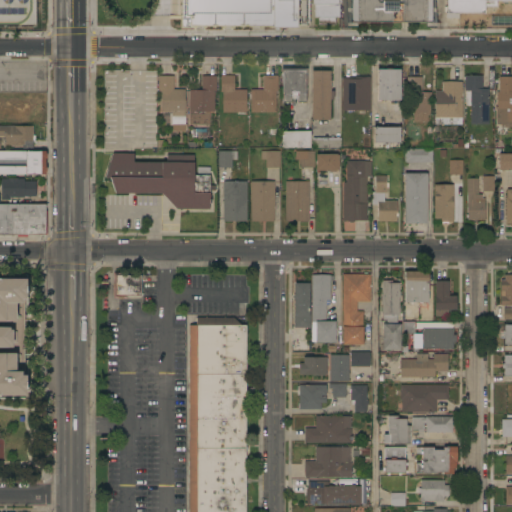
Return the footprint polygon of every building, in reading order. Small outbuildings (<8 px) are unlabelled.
[(339,0),(339,18),(335,18),(335,25),(318,25),(318,18),(315,18),(315,4),(308,4),(309,26),(296,26),(296,28),(271,28),(271,26),(194,26),(194,28),(181,28),(181,0),(339,0)] [(431,0),(431,23),(435,23),(435,28),(425,27),(425,23),(356,23),(356,28),(346,28),(346,23),(351,23),(351,0),(431,0)] [(511,0),(511,1),(496,1),(496,7),(486,7),(486,12),(484,12),(484,14),(445,13),(445,0),(511,0)] [(291,69),(291,68),(297,68),(297,69),(307,69),(307,73),(306,73),(306,103),(297,103),(297,99),(291,99),(291,103),(283,103),(282,73),(281,73),(281,69),(291,69)] [(400,100),(378,100),(378,70),(400,70),(400,100)] [(330,91),(333,91),(333,100),(330,100),(330,120),(312,120),(312,71),(330,71),(330,91)] [(0,75),(11,75),(11,90),(0,90),(0,75)] [(251,113),(251,90),(263,90),(263,75),(278,75),(278,92),(276,92),(276,113),(251,113)] [(173,90),(185,90),(185,132),(172,132),(172,113),(161,113),(161,92),(159,92),(159,76),(174,76),(173,90)] [(190,125),(189,91),(202,90),(202,76),(216,76),(217,91),(214,91),(215,112),(209,112),(210,125),(190,125)] [(246,113),(222,113),(222,92),(221,92),(221,76),(234,76),(234,90),(246,90),(246,113)] [(489,124),(471,124),(471,106),(465,106),(465,91),(465,76),(483,76),(483,89),(489,89),(489,124)] [(370,110),(343,111),(343,78),(355,78),(355,77),(370,77),(370,110)] [(413,95),(407,95),(407,81),(407,77),(422,77),(422,89),(426,89),(426,92),(431,92),(431,96),(431,116),(427,116),(427,122),(413,122),(413,95)] [(511,128),(501,128),(501,124),(496,124),(496,92),(499,92),(499,81),(499,77),(511,77),(511,128)] [(463,82),(463,119),(435,119),(435,91),(442,91),(442,82),(463,82)] [(13,92),(13,85),(39,84),(39,91),(13,92)] [(11,118),(11,117),(8,117),(8,106),(4,106),(4,99),(6,99),(6,98),(8,98),(8,97),(11,97),(11,98),(15,98),(15,96),(25,96),(25,98),(27,98),(27,96),(29,96),(29,98),(34,98),(34,99),(38,99),(38,117),(34,117),(34,118),(11,118)] [(0,127),(33,127),(33,142),(25,142),(25,146),(23,146),(23,147),(5,147),(5,137),(0,137),(0,127)] [(374,143),(374,128),(400,128),(400,143),(374,143)] [(282,132),(310,131),(310,147),(283,148),(282,132)] [(312,137),(341,136),(341,148),(313,148),(312,137)] [(404,163),(404,149),(432,150),(432,163),(404,163)] [(237,151),(237,160),(232,160),(232,168),(218,168),(218,151),(237,151)] [(280,168),(266,168),(266,160),(261,160),(261,151),(280,151),(280,168)] [(314,152),(314,168),(300,168),(300,160),(295,160),(295,151),(314,152)] [(0,167),(27,167),(27,160),(0,160),(0,152),(46,152),(46,153),(47,154),(47,158),(46,160),(46,167),(47,168),(47,171),(46,174),(46,175),(0,175),(0,167)] [(194,176),(210,176),(210,185),(216,185),(216,190),(209,190),(209,209),(176,209),(161,194),(115,194),(109,178),(105,178),(112,154),(134,154),(134,163),(167,163),(167,155),(194,155),(194,176)] [(316,154),(337,154),(337,155),(339,155),(339,170),(336,170),(336,172),(327,172),(327,170),(316,170),(316,154)] [(511,154),(511,170),(499,170),(499,154),(511,154)] [(449,160),(463,160),(463,175),(449,175),(449,160)] [(353,220),(353,222),(349,222),(349,221),(343,221),(343,202),(343,183),(346,183),(346,161),(364,161),(371,161),(371,178),(367,177),(366,221),(353,220)] [(405,174),(427,174),(427,224),(405,224),(405,174)] [(377,221),(377,204),(372,204),(372,194),(374,194),(374,188),(375,188),(375,176),(386,176),(386,183),(389,183),(389,188),(387,188),(387,193),(383,193),(383,201),(397,201),(397,222),(377,221)] [(482,176),(494,176),(494,191),(482,191),(482,176)] [(8,179),(8,178),(17,178),(17,179),(24,179),(24,181),(36,181),(36,196),(24,196),(24,198),(10,198),(10,200),(1,200),(1,185),(0,185),(0,181),(1,181),(1,179),(8,179)] [(485,220),(467,220),(467,193),(466,178),(478,178),(479,194),(482,194),(482,198),(485,198),(485,220)] [(247,222),(223,222),(223,181),(247,181),(247,222)] [(274,222),(251,222),(251,181),(274,181),(274,222)] [(285,181),(309,181),(309,221),(285,221),(285,181)] [(434,185),(453,185),(453,222),(441,222),(441,219),(434,219),(434,185)] [(45,235),(0,235),(0,205),(45,205),(45,235)] [(404,302),(405,271),(428,272),(428,303),(404,302)] [(127,296),(127,298),(113,298),(113,273),(136,274),(135,276),(141,276),(141,296),(127,296)] [(312,275),(330,275),(330,276),(333,276),(333,281),(330,281),(330,300),(326,300),(326,321),(335,321),(335,329),(337,329),(337,336),(335,336),(335,343),(312,342),(312,275)] [(370,275),(370,302),(357,302),(357,311),(363,311),(363,345),(343,345),(343,275),(370,275)] [(500,280),(504,280),(504,275),(511,275),(511,306),(500,306),(500,280)] [(0,396),(0,279),(26,279),(26,300),(21,300),(21,303),(15,303),(15,321),(0,321),(0,327),(10,327),(10,330),(12,330),(12,332),(16,332),(16,344),(13,344),(13,348),(0,348),(0,354),(16,354),(16,372),(21,372),(21,375),(26,375),(26,396),(0,396)] [(392,281),(392,283),(399,283),(400,292),(400,298),(399,298),(399,315),(397,315),(397,324),(401,324),(400,350),(383,350),(383,324),(386,324),(386,321),(383,321),(383,315),(382,315),(382,309),(381,309),(381,307),(382,307),(382,305),(381,305),(381,301),(380,301),(380,298),(381,298),(381,295),(382,295),(382,281),(392,281)] [(456,310),(448,310),(448,317),(435,316),(435,281),(449,281),(449,296),(456,296),(456,310)] [(294,283),(309,283),(309,311),(310,311),(310,328),(294,328),(294,283)] [(511,308),(511,320),(503,320),(503,308),(511,308)] [(245,511),(188,511),(189,325),(196,325),(196,318),(234,318),(241,325),(246,325),(245,511)] [(415,322),(415,334),(403,334),(403,323),(415,322)] [(413,334),(422,334),(422,329),(416,329),(416,323),(453,323),(453,335),(456,335),(456,343),(453,343),(453,348),(413,349),(413,334)] [(511,345),(507,345),(507,346),(503,346),(503,324),(507,324),(507,325),(511,325),(511,345)] [(350,352),(370,352),(370,367),(350,367),(350,352)] [(448,354),(447,371),(435,371),(435,377),(400,377),(400,360),(416,360),(416,354),(428,354),(428,359),(433,359),(433,354),(448,354)] [(330,358),(336,358),(336,355),(349,355),(349,381),(330,381),(330,358)] [(511,355),(502,355),(502,382),(511,382),(511,355)] [(327,357),(327,376),(312,376),(312,375),(301,375),(301,363),(303,363),(303,357),(327,357)] [(332,398),(332,389),(329,389),(329,384),(346,384),(346,398),(332,398)] [(326,385),(326,396),(321,396),(321,397),(326,397),(326,403),(321,403),(321,409),(299,409),(299,395),(297,395),(297,386),(299,386),(299,385),(326,385)] [(366,385),(367,400),(368,400),(368,405),(366,405),(367,412),(354,412),(354,404),(351,405),(351,401),(350,386),(366,385)] [(448,385),(448,400),(436,400),(436,412),(402,412),(402,400),(400,400),(400,385),(448,385)] [(304,443),(304,428),(315,428),(315,416),(351,416),(351,443),(304,443)] [(389,444),(389,443),(383,443),(383,435),(388,435),(388,416),(398,416),(398,420),(406,420),(406,426),(410,426),(410,444),(389,444)] [(452,417),(452,432),(426,433),(426,424),(424,424),(424,432),(418,433),(418,430),(412,430),(412,417),(452,417)] [(511,437),(501,437),(501,420),(511,420),(511,437)] [(305,478),(305,462),(315,462),(315,447),(351,447),(351,463),(352,463),(352,478),(305,478)] [(444,474),(444,472),(436,472),(436,474),(416,473),(416,463),(421,463),(422,454),(416,454),(416,447),(433,448),(433,450),(443,450),(443,448),(449,448),(449,447),(457,447),(457,462),(456,462),(456,468),(453,468),(453,474),(444,474)] [(405,448),(405,463),(407,463),(407,466),(405,466),(405,467),(407,467),(407,471),(407,474),(401,474),(401,475),(398,475),(398,474),(390,474),(390,475),(386,475),(386,474),(384,474),(384,471),(383,471),(383,468),(384,468),(384,453),(383,453),(383,451),(384,451),(384,448),(405,448)] [(408,448),(416,448),(416,460),(408,460),(408,448)] [(421,480),(444,481),(444,485),(449,485),(449,496),(444,496),(444,501),(427,501),(427,502),(420,502),(421,480)] [(306,504),(306,489),(308,489),(308,481),(328,481),(328,487),(339,487),(339,485),(343,485),(343,487),(351,487),(351,485),(355,485),(355,486),(360,486),(360,504),(306,504)] [(405,493),(405,500),(408,500),(408,505),(405,505),(405,506),(390,506),(390,493),(405,493)]
